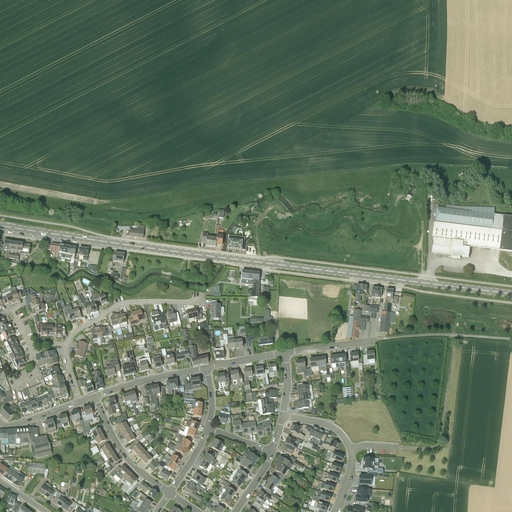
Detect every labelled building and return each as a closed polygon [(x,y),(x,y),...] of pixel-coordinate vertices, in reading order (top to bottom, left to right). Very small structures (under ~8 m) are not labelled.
[(511,217),(504,216),(494,215),(495,208),(472,207),(456,206),(446,205),(446,209),(437,208),(436,223),(434,223),(433,237),(434,238),(433,249),(432,254),(469,258),(470,247),(511,252),(511,217)] [(138,228),(137,232),(135,232),(135,238),(143,239),(144,229),(144,226),(139,225),(138,228)] [(217,239),(216,239),(207,237),(208,234),(203,233),(202,238),(201,243),(206,243),(206,247),(216,248),(216,245),(217,240),(216,239),(217,239)] [(236,250),(237,237),(228,236),(227,240),(227,244),(227,249),(231,250),(236,250)] [(244,241),(245,238),(237,237),(236,250),(236,251),(237,250),(241,251),(241,250),(245,251),(247,241),(244,241)] [(10,264),(12,243),(5,242),(4,251),(7,252),(6,259),(6,263),(10,264)] [(23,244),(12,243),(10,264),(17,265),(17,263),(19,263),(19,260),(18,260),(19,256),(21,256),(21,255),(21,253),(22,253),(23,244)] [(30,245),(23,244),(22,253),(21,253),(21,255),(29,256),(30,250),(30,245)] [(51,245),(47,244),(48,251),(50,250),(50,253),(54,254),(54,258),(56,258),(56,260),(57,260),(58,254),(59,255),(60,246),(51,245)] [(67,259),(68,247),(60,246),(59,255),(58,254),(57,260),(58,260),(59,255),(61,256),(61,258),(65,259),(66,259),(67,259)] [(75,257),(75,254),(76,249),(73,248),(68,247),(67,259),(69,260),(69,263),(71,263),(72,259),(74,260),(75,257)] [(87,258),(88,255),(89,250),(79,249),(79,254),(78,257),(78,260),(87,261),(87,258)] [(123,264),(124,260),(124,255),(114,254),(114,259),(113,263),(123,264)] [(259,274),(250,273),(242,272),(241,277),(241,280),(250,281),(258,282),(259,274)] [(258,299),(258,282),(250,281),(250,285),(252,286),(252,293),(248,293),(248,299),(258,299)] [(357,286),(353,285),(352,292),(356,292),(355,296),(354,303),(360,304),(360,297),(362,297),(363,292),(366,293),(366,292),(367,287),(357,286)] [(380,299),(380,295),(381,290),(380,290),(380,289),(378,288),(377,290),(376,290),(376,288),(373,288),(373,289),(372,289),(371,294),(370,298),(380,299)] [(20,300),(19,299),(26,297),(24,290),(19,292),(19,291),(10,295),(14,303),(18,301),(18,300),(20,300)] [(392,297),(392,296),(393,291),(386,290),(385,303),(384,303),(383,312),(390,313),(391,304),(393,304),(392,304),(394,305),(394,304),(397,305),(398,300),(398,298),(392,297)] [(97,301),(95,295),(94,292),(91,293),(92,297),(90,298),(92,304),(89,305),(92,314),(98,312),(94,302),(97,301)] [(35,307),(44,305),(42,300),(44,294),(40,293),(40,294),(35,295),(30,296),(31,302),(30,302),(31,303),(30,304),(31,308),(35,307)] [(104,295),(99,297),(98,294),(95,295),(97,301),(100,300),(102,305),(107,303),(104,295)] [(10,305),(14,303),(10,295),(3,298),(2,298),(5,305),(8,304),(9,305),(10,304),(10,305)] [(92,314),(89,305),(87,306),(84,301),(81,295),(77,297),(80,305),(82,311),(85,310),(87,316),(92,314)] [(39,315),(46,314),(44,305),(35,307),(36,311),(37,311),(37,312),(38,312),(39,315)] [(78,309),(73,311),(76,320),(81,318),(79,312),(82,311),(80,305),(77,306),(78,309)] [(221,305),(216,305),(211,305),(211,320),(220,320),(221,305)] [(76,320),(73,311),(72,308),(64,311),(66,317),(68,316),(70,322),(76,320)] [(203,319),(201,313),(198,314),(196,309),(186,312),(188,320),(196,318),(196,321),(203,319)] [(352,317),(353,317),(353,321),(360,322),(360,317),(361,311),(353,310),(353,314),(352,317)] [(141,311),(131,314),(133,319),(127,320),(128,325),(130,324),(131,326),(135,325),(138,324),(138,322),(144,320),(141,311)] [(163,321),(161,316),(159,316),(158,314),(156,314),(155,312),(151,313),(152,318),(151,319),(152,322),(153,322),(154,327),(159,326),(159,329),(164,328),(165,330),(168,330),(165,320),(163,321)] [(180,324),(178,314),(177,313),(177,314),(173,315),(173,314),(171,313),(171,312),(168,313),(169,317),(167,318),(169,326),(170,326),(170,327),(180,324)] [(383,312),(382,312),(380,332),(388,333),(389,324),(390,319),(390,313),(383,312)] [(119,325),(127,323),(124,315),(122,315),(121,313),(116,314),(119,325)] [(112,327),(119,325),(116,314),(112,316),(112,318),(110,319),(112,327)] [(365,323),(360,322),(353,321),(353,317),(352,317),(349,317),(347,333),(347,338),(351,338),(357,339),(358,331),(359,331),(364,332),(365,323)] [(5,333),(13,329),(10,325),(9,324),(7,325),(6,322),(0,325),(0,330),(2,334),(5,333)] [(47,324),(44,324),(38,324),(38,326),(38,334),(41,334),(41,335),(43,335),(47,335),(47,326),(47,324)] [(56,328),(56,326),(47,326),(47,335),(52,335),(53,335),(53,333),(56,333),(56,328)] [(103,338),(107,337),(105,328),(102,329),(102,327),(97,328),(101,344),(104,344),(103,338)] [(65,328),(56,328),(56,333),(56,337),(61,337),(62,337),(62,335),(65,335),(65,328)] [(98,345),(101,344),(97,328),(92,329),(93,331),(90,332),(93,341),(97,340),(98,345)] [(7,341),(13,338),(12,336),(14,335),(14,334),(14,333),(13,329),(5,333),(7,338),(6,338),(7,341)] [(224,345),(223,335),(223,332),(219,332),(219,336),(221,335),(221,341),(220,341),(220,347),(220,352),(213,352),(216,360),(224,360),(223,347),(223,345),(224,345)] [(235,341),(227,341),(227,335),(223,335),(224,345),(228,344),(228,350),(235,349),(235,341)] [(259,346),(272,344),(271,335),(254,338),(254,336),(249,337),(250,343),(258,342),(259,346)] [(9,347),(17,343),(15,339),(14,340),(13,338),(7,341),(6,342),(9,347)] [(235,341),(235,349),(243,348),(242,340),(235,341)] [(195,359),(193,347),(193,341),(188,342),(189,348),(193,368),(208,364),(207,357),(195,359)] [(85,352),(87,345),(79,342),(79,344),(76,344),(75,349),(85,352)] [(11,352),(18,348),(18,347),(19,346),(17,343),(9,347),(11,352)] [(10,358),(22,353),(20,349),(19,349),(18,348),(11,352),(12,354),(9,355),(10,358)] [(83,359),(85,352),(75,349),(73,353),(76,354),(75,356),(83,359)] [(189,351),(188,350),(188,349),(185,350),(179,351),(179,352),(175,353),(176,361),(190,358),(189,351)] [(46,366),(47,370),(57,366),(56,365),(58,364),(56,358),(57,358),(56,354),(55,355),(54,351),(44,355),(44,356),(42,357),(41,355),(35,357),(37,364),(35,364),(39,373),(41,372),(39,368),(46,366)] [(137,369),(136,364),(133,352),(126,354),(127,359),(129,359),(130,365),(123,367),(124,376),(134,374),(133,369),(136,369),(137,369)] [(374,361),(374,357),(374,352),(366,353),(366,356),(363,356),(364,366),(369,365),(368,361),(374,361)] [(13,363),(23,358),(22,357),(23,356),(22,353),(10,358),(13,363)] [(147,364),(150,363),(148,354),(145,354),(146,359),(139,361),(141,372),(148,370),(147,364)] [(358,362),(358,359),(357,354),(350,355),(351,363),(358,362)] [(346,364),(345,360),(345,355),(338,356),(339,365),(346,364)] [(164,362),(162,357),(162,356),(159,356),(152,357),(153,361),(155,368),(162,367),(161,362),(164,362)] [(172,356),(166,357),(167,366),(174,364),(172,356)] [(338,356),(330,357),(331,362),(331,366),(334,365),(336,365),(336,368),(339,368),(338,365),(339,365),(338,356)] [(16,371),(18,370),(18,371),(24,367),(23,365),(25,364),(24,362),(25,362),(23,358),(13,363),(16,371)] [(326,372),(327,382),(330,382),(330,380),(330,373),(329,368),(326,368),(326,367),(325,358),(317,359),(319,371),(319,372),(322,371),(322,372),(326,372)] [(312,372),(319,371),(317,359),(310,360),(310,365),(311,365),(311,369),(308,370),(309,377),(312,376),(312,372)] [(114,373),(120,371),(117,361),(109,363),(110,367),(105,368),(107,377),(115,375),(114,373)] [(309,377),(308,370),(305,370),(304,364),(304,361),(297,362),(297,365),(296,365),(297,370),(298,374),(303,373),(304,378),(309,377)] [(268,366),(269,374),(277,373),(276,365),(268,366)] [(266,370),(263,371),(263,367),(255,368),(256,373),(257,376),(262,376),(264,385),(263,385),(263,389),(269,388),(269,385),(268,385),(266,370)] [(249,377),(252,377),(251,369),(244,371),(244,375),(245,382),(249,381),(249,377)] [(98,391),(103,389),(100,371),(94,372),(98,391)] [(53,380),(61,377),(60,375),(61,374),(60,372),(51,375),(53,380)] [(243,386),(241,377),(239,377),(238,372),(231,373),(232,381),(236,380),(238,387),(243,386)] [(225,385),(229,384),(228,374),(224,375),(224,374),(217,376),(220,392),(224,392),(224,388),(222,388),(221,383),(225,382),(225,385)] [(52,389),(53,393),(56,399),(61,397),(62,399),(65,398),(65,397),(68,395),(64,385),(63,386),(62,383),(65,382),(62,376),(61,377),(53,380),(52,380),(54,388),(52,389)] [(249,382),(243,384),(242,377),(241,377),(243,386),(244,392),(250,391),(250,390),(249,382)] [(199,379),(191,380),(192,384),(187,385),(188,390),(192,389),(201,388),(200,385),(200,382),(199,382),(199,379)] [(87,385),(85,380),(83,381),(82,380),(77,381),(80,389),(84,387),(87,394),(94,392),(91,384),(87,385)] [(173,391),(178,389),(176,381),(166,383),(169,396),(173,395),(173,391)] [(298,394),(309,393),(308,385),(302,386),(297,387),(298,394)] [(164,389),(163,390),(163,387),(159,388),(158,386),(151,388),(153,396),(155,407),(156,410),(159,409),(157,399),(157,395),(162,394),(165,393),(164,389)] [(343,388),(344,400),(345,400),(352,400),(350,387),(343,388)] [(152,407),(155,407),(153,396),(151,388),(144,389),(146,398),(150,397),(151,400),(151,405),(152,405),(152,407)] [(6,393),(2,394),(0,391),(0,399),(1,401),(3,400),(3,401),(10,397),(12,396),(10,391),(6,393)] [(250,391),(244,392),(246,402),(253,401),(252,394),(250,394),(250,391)] [(261,400),(272,399),(276,398),(275,391),(264,392),(265,399),(260,400),(261,400)] [(134,401),(136,400),(134,392),(128,394),(131,402),(132,404),(133,408),(130,409),(131,411),(134,411),(136,417),(138,416),(136,410),(134,401)] [(55,399),(56,399),(53,393),(45,396),(45,397),(47,402),(47,403),(48,405),(56,401),(55,399)] [(299,402),(310,400),(309,393),(298,394),(299,402)] [(125,404),(131,402),(128,394),(123,396),(125,404)] [(47,402),(45,397),(40,399),(43,407),(44,406),(44,407),(48,406),(48,405),(47,403),(47,402)] [(116,406),(115,403),(118,402),(117,398),(114,399),(108,401),(109,404),(108,404),(109,408),(111,412),(112,415),(115,414),(116,414),(114,410),(113,407),(116,406)] [(192,403),(193,400),(189,400),(184,399),(184,403),(186,403),(186,405),(191,406),(191,410),(194,410),(202,410),(202,404),(195,403),(192,403)] [(262,408),(273,406),(272,399),(261,400),(262,408)] [(303,409),(309,408),(308,401),(310,401),(310,400),(299,402),(297,402),(298,410),(303,409)] [(31,411),(33,410),(30,403),(29,401),(24,403),(28,413),(32,412),(31,411)] [(35,401),(30,403),(33,410),(34,410),(34,411),(38,410),(35,401)] [(24,415),(28,413),(24,403),(24,402),(19,404),(22,414),(24,414),(24,415)] [(7,408),(5,404),(1,406),(3,410),(0,413),(0,415),(3,418),(15,406),(14,405),(13,404),(8,409),(7,408)] [(15,410),(17,408),(15,406),(3,418),(8,422),(14,416),(13,415),(16,411),(15,410)] [(263,415),(269,414),(274,414),(273,406),(262,408),(263,415)] [(85,421),(90,420),(94,419),(92,414),(90,407),(83,410),(84,412),(81,413),(84,422),(85,421)] [(224,414),(224,412),(220,411),(219,416),(218,420),(219,420),(218,423),(225,424),(226,422),(231,423),(230,416),(227,415),(224,414)] [(80,422),(79,419),(77,412),(71,414),(73,421),(76,420),(76,423),(80,422),(82,429),(85,429),(83,421),(80,422)] [(69,426),(68,423),(66,415),(59,418),(59,417),(60,416),(59,416),(57,417),(58,418),(55,419),(56,423),(59,429),(69,426)] [(189,421),(190,419),(185,418),(184,421),(183,424),(182,426),(185,427),(196,431),(198,425),(189,421)] [(55,428),(54,425),(53,420),(52,420),(52,419),(45,421),(47,429),(45,429),(47,434),(56,431),(55,428)] [(235,432),(242,431),(240,420),(233,422),(234,427),(235,432)] [(249,434),(248,423),(241,424),(240,420),(242,431),(242,435),(249,434)] [(272,433),(270,425),(272,425),(271,420),(268,420),(269,422),(267,423),(263,424),(264,435),(272,433)] [(249,434),(257,433),(255,422),(248,423),(249,434)] [(264,435),(263,424),(262,424),(262,426),(256,427),(255,422),(257,433),(257,438),(265,436),(264,435)] [(121,433),(128,429),(125,424),(124,424),(118,427),(121,433)] [(297,439),(303,441),(305,437),(299,434),(302,427),(297,427),(292,426),(290,432),(293,433),(291,436),(297,439)] [(92,433),(98,430),(97,427),(86,433),(87,438),(90,437),(89,435),(92,433)] [(194,437),(196,431),(185,427),(184,433),(180,431),(178,434),(186,438),(187,435),(194,437)] [(131,434),(134,433),(131,428),(128,429),(121,433),(125,438),(131,434)] [(310,437),(315,439),(318,430),(312,428),(310,434),(307,432),(305,437),(303,441),(307,443),(310,437)] [(46,436),(38,438),(38,429),(15,430),(16,439),(15,439),(15,441),(15,444),(15,447),(21,447),(21,446),(30,445),(32,451),(35,450),(36,457),(36,458),(52,454),(49,444),(48,444),(46,436)] [(95,439),(102,435),(99,429),(98,430),(92,433),(95,439)] [(321,439),(324,433),(318,430),(315,439),(319,441),(317,447),(321,449),(321,448),(323,444),(325,440),(321,439)] [(128,444),(135,440),(133,437),(131,434),(125,438),(128,444)] [(186,438),(178,434),(177,437),(179,438),(177,443),(187,449),(191,443),(185,440),(186,438)] [(97,442),(98,445),(105,441),(102,435),(95,439),(97,442)] [(295,441),(292,440),(287,438),(285,444),(294,449),(295,448),(293,447),(295,441)] [(321,448),(332,452),(334,453),(335,449),(338,450),(340,444),(336,443),(336,442),(332,439),(329,445),(323,444),(321,448)] [(220,453),(218,456),(228,461),(230,456),(228,455),(227,456),(220,452),(224,445),(214,440),(210,448),(220,453)] [(184,455),(187,449),(177,443),(175,447),(169,443),(166,448),(169,450),(174,453),(175,450),(184,455)] [(292,455),(294,449),(285,444),(283,447),(285,447),(284,451),(288,453),(292,455)] [(137,455),(143,450),(139,445),(133,451),(137,455)] [(105,455),(112,451),(108,446),(102,450),(105,455)] [(148,454),(146,452),(143,450),(137,455),(142,460),(148,454)] [(242,458),(254,465),(258,459),(252,456),(253,454),(248,450),(242,458)] [(108,460),(115,456),(112,451),(105,455),(108,460)] [(336,461),(342,463),(344,457),(334,453),(332,459),(330,458),(329,461),(332,463),(334,464),(336,461)] [(146,465),(152,459),(148,454),(142,460),(146,465)] [(218,461),(225,466),(228,461),(218,456),(216,460),(207,455),(203,461),(209,465),(209,464),(211,461),(216,464),(218,461)] [(112,466),(118,462),(115,456),(108,460),(106,462),(110,468),(105,471),(108,474),(114,469),(112,466)] [(170,462),(177,466),(180,460),(174,456),(170,462)] [(235,465),(239,468),(241,465),(250,471),(254,465),(242,458),(239,463),(235,461),(234,464),(235,465)] [(279,465),(287,470),(290,463),(280,458),(277,464),(279,465)] [(378,460),(375,460),(363,459),(362,463),(363,463),(362,466),(361,466),(360,469),(369,470),(369,473),(376,474),(382,474),(382,470),(378,469),(378,467),(374,466),(373,466),(373,464),(374,464),(378,464),(378,460)] [(0,475),(3,478),(8,470),(0,465),(1,464),(3,461),(2,461),(0,464),(0,475)] [(212,466),(209,464),(209,465),(203,461),(199,467),(202,469),(201,472),(206,475),(208,473),(212,466)] [(153,471),(156,468),(157,467),(157,466),(155,464),(153,462),(152,463),(148,466),(153,471)] [(173,472),(177,466),(170,462),(167,468),(173,472)] [(32,474),(44,475),(46,465),(34,463),(32,474)] [(334,471),(340,473),(342,467),(332,463),(330,469),(328,468),(327,471),(331,473),(333,474),(334,471)] [(285,476),(288,471),(287,470),(279,465),(275,471),(278,473),(276,475),(281,479),(284,481),(287,477),(285,476)] [(123,478),(128,472),(123,467),(117,474),(114,471),(109,475),(113,479),(115,476),(120,480),(122,477),(123,478)] [(12,484),(17,476),(8,470),(3,478),(12,484)] [(170,476),(163,471),(159,476),(166,481),(169,477),(168,477),(170,476)] [(247,476),(239,471),(238,472),(239,472),(238,475),(237,474),(235,477),(243,482),(245,479),(246,480),(247,477),(246,477),(247,476)] [(127,482),(132,476),(128,472),(123,478),(127,481),(127,482)] [(19,488),(26,477),(19,473),(17,476),(12,484),(19,488)] [(330,481),(336,483),(339,477),(329,473),(327,479),(324,478),(323,481),(327,483),(329,483),(330,481)] [(359,477),(356,485),(371,486),(371,478),(376,478),(376,474),(369,473),(367,473),(367,477),(359,477)] [(199,480),(201,477),(195,474),(192,480),(197,483),(196,486),(200,489),(202,486),(200,485),(202,482),(199,480)] [(276,487),(277,484),(281,479),(276,475),(275,478),(272,476),(270,479),(269,478),(267,481),(276,487)] [(134,487),(132,485),(137,480),(132,476),(127,482),(127,481),(124,484),(129,488),(125,493),(127,494),(134,487)] [(238,488),(243,482),(235,477),(233,480),(234,481),(232,484),(238,488)] [(229,485),(224,481),(223,481),(221,485),(223,487),(222,488),(226,491),(225,494),(232,498),(235,493),(227,487),(229,485)] [(273,491),(276,487),(267,481),(268,482),(266,485),(265,485),(263,487),(266,489),(264,492),(271,496),(272,493),(270,492),(272,490),(273,491)] [(44,496),(49,489),(46,487),(48,484),(45,482),(38,493),(44,496)] [(151,493),(149,496),(154,500),(157,494),(155,493),(156,492),(142,483),(139,487),(139,488),(145,492),(147,490),(151,493)] [(196,487),(194,485),(190,483),(188,485),(184,492),(200,502),(203,499),(199,496),(199,497),(195,495),(193,493),(195,490),(194,489),(195,488),(196,487)] [(327,490),(333,492),(335,487),(325,483),(323,489),(321,488),(320,491),(324,492),(326,493),(327,490)] [(50,500),(56,490),(54,489),(52,492),(49,489),(44,496),(50,500)] [(356,496),(354,501),(356,501),(367,502),(367,497),(366,497),(366,493),(370,493),(370,490),(358,489),(358,492),(359,492),(358,496),(356,496)] [(270,499),(264,495),(260,492),(256,498),(265,504),(265,503),(265,502),(266,501),(268,502),(270,499)] [(145,499),(146,497),(140,493),(138,495),(141,497),(139,500),(143,503),(141,506),(147,510),(151,504),(145,499)] [(323,500),(329,502),(331,497),(322,493),(320,499),(317,498),(316,501),(320,502),(322,503),(323,500)] [(62,508),(66,501),(63,499),(65,496),(63,494),(56,504),(62,508)] [(227,505),(232,498),(225,494),(221,500),(227,505)] [(15,501),(17,498),(9,495),(7,499),(6,503),(14,507),(12,511),(13,511),(15,511),(18,509),(21,505),(15,501)] [(264,504),(265,504),(256,498),(254,501),(255,502),(253,505),(256,507),(254,509),(259,511),(264,511),(267,506),(264,504)] [(67,511),(74,502),(71,500),(69,503),(66,501),(62,508),(67,511)] [(314,508),(325,511),(328,506),(316,502),(314,508)]
